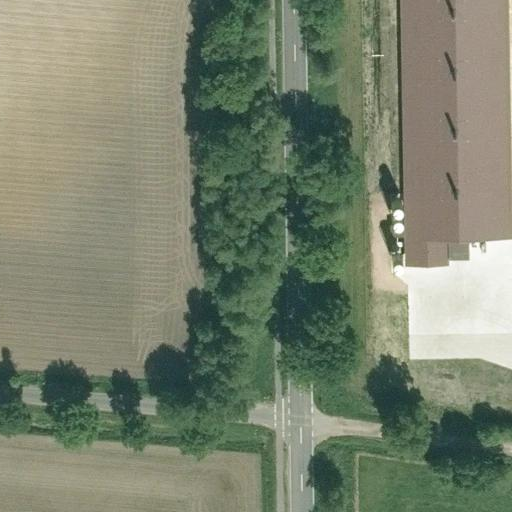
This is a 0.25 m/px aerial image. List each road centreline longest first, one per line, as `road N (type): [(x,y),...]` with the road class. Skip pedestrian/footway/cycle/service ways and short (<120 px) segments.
road 1 (secondary): [(300,422),(287,0)]
road 2 (unclassified): [(300,422),(0,396)]
road 3 (track): [(511,452),(300,422)]
